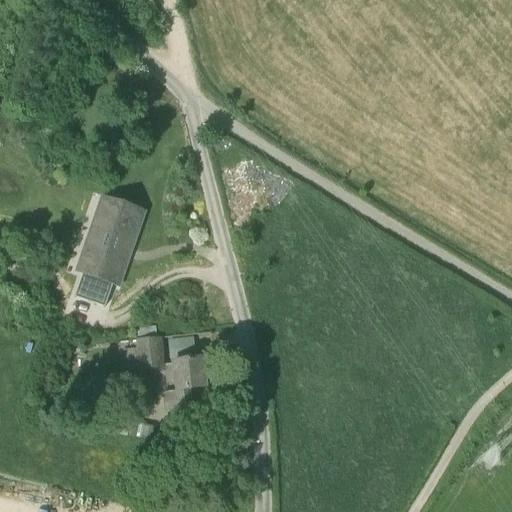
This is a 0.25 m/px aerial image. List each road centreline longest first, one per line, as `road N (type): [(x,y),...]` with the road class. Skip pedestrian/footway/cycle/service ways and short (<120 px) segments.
road 1 (unclassified): [(261,511),(254,389),(191,101)]
road 2 (unclassified): [(191,101),(511,298)]
road 3 (unclassified): [(412,511),(493,389),(511,376)]
road 4 (unclassified): [(191,101),(77,0)]
